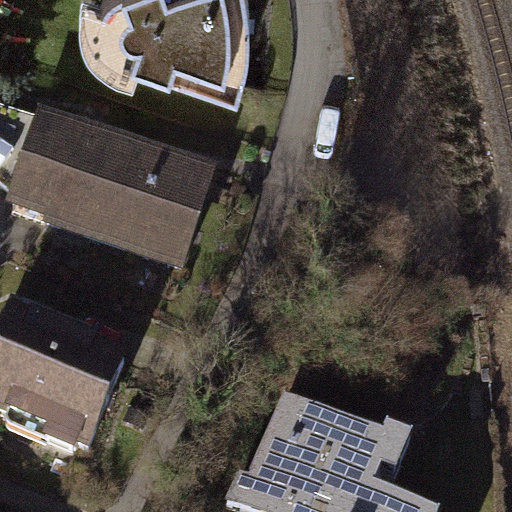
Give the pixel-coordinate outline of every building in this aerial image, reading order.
[(89,0),(86,13),(95,39),(113,60),(140,70),(146,52),(243,82),(254,43),(255,10),(253,0),(89,0)] [(0,183),(13,187),(34,128),(0,116),(0,183)] [(13,187),(7,205),(42,217),(40,223),(175,268),(203,184),(123,158),(34,128),(13,187)] [(0,328),(0,417),(79,451),(117,364),(5,317),(0,328)] [(281,511),(280,511),(396,511),(363,497),(374,473),(384,450),(277,402),(237,492),(281,511)]
